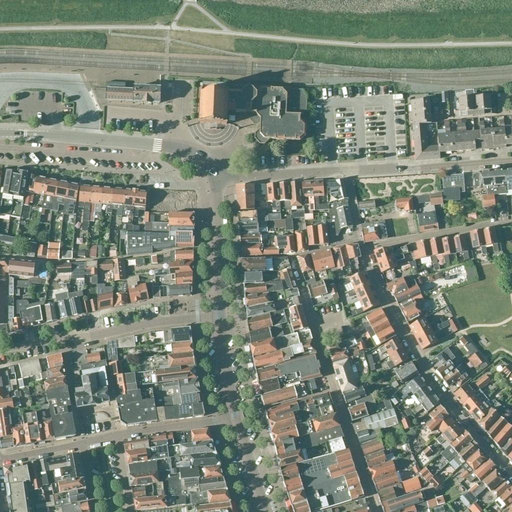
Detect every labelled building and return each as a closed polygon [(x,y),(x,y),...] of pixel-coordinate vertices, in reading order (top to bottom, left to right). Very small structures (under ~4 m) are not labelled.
[(135,91),(123,90),(124,88),(112,88),(112,90),(107,89),(107,101),(134,102),(134,103),(159,104),(160,89),(135,88),(135,91)] [(228,93),(201,92),(199,125),(227,127),(228,93)] [(482,94),(474,95),(476,116),(486,115),(484,97),(482,97),(482,94)] [(435,99),(435,95),(428,96),(429,100),(410,101),(411,113),(430,112),(429,104),(438,103),(438,99),(435,99)] [(476,116),(474,95),(466,95),(466,98),(464,99),(466,117),(476,116)] [(490,96),(484,97),(486,115),(496,115),(495,108),(490,109),(490,96)] [(466,117),(464,99),(458,99),(459,111),(455,112),(456,118),(466,117)] [(438,111),(430,112),(411,113),(412,125),(425,124),(431,124),(430,116),(439,115),(438,111)] [(463,151),(461,120),(457,121),(458,133),(450,134),(452,152),(463,151)] [(465,120),(461,120),(463,151),(475,150),(474,132),(466,133),(465,124),(465,120)] [(500,129),(492,130),(493,149),(506,148),(506,146),(504,127),(504,121),(499,121),(500,129)] [(481,150),(493,149),(492,130),(484,131),(484,122),(479,123),(481,150)] [(427,148),(425,124),(412,125),(414,149),(427,148)] [(438,135),(439,147),(439,153),(440,153),(452,152),(450,134),(449,125),(445,126),(446,134),(438,135)] [(439,153),(439,147),(427,148),(414,149),(415,161),(440,159),(440,153),(439,153)] [(17,173),(7,171),(3,195),(0,212),(0,214),(11,217),(17,173)] [(504,171),(492,172),(493,187),(493,189),(494,195),(507,195),(506,191),(506,186),(504,171)] [(494,195),(493,189),(493,187),(492,172),(480,173),(479,174),(479,175),(474,176),(475,188),(488,187),(488,190),(488,196),(484,196),(485,208),(495,207),(494,195)] [(28,175),(17,173),(11,217),(20,218),(21,213),(22,213),(23,205),(25,192),(28,175)] [(36,177),(28,175),(25,192),(26,192),(31,193),(44,196),(47,179),(36,177)] [(465,193),(464,184),(467,183),(467,179),(464,180),(463,175),(442,177),(444,202),(459,200),(458,194),(465,193)] [(58,181),(47,179),(44,196),(42,205),(43,205),(42,210),(43,210),(42,215),(45,215),(46,210),(52,211),(54,198),(55,198),(58,181)] [(69,184),(58,181),(55,198),(54,198),(52,211),(57,212),(60,199),(65,200),(66,200),(69,184)] [(326,182),(328,205),(329,205),(348,202),(348,201),(348,200),(344,181),(335,182),(333,182),(333,181),(326,182)] [(323,182),(312,183),(315,211),(329,210),(329,205),(328,205),(319,205),(318,197),(324,197),(323,182)] [(315,211),(312,183),(302,183),(303,198),(309,198),(310,212),(315,211)] [(69,207),(75,208),(79,186),(69,184),(66,200),(65,200),(64,202),(65,202),(63,209),(68,210),(69,207)] [(291,204),(289,184),(278,185),(280,202),(284,202),(285,209),(290,209),(290,208),(291,208),(291,204)] [(302,207),(300,184),(289,184),(291,204),(291,208),(302,207)] [(280,202),(278,185),(267,186),(269,202),(273,202),(273,210),(280,209),(280,202)] [(81,186),(79,203),(79,208),(84,209),(83,211),(85,212),(84,222),(89,222),(90,212),(89,212),(90,206),(91,206),(91,204),(90,204),(92,187),(81,186)] [(244,195),(254,194),(254,186),(236,187),(237,195),(244,194),(244,195)] [(101,205),(103,188),(92,187),(90,204),(91,204),(91,206),(90,206),(89,212),(90,212),(101,213),(102,205),(101,205)] [(112,214),(112,210),(113,206),(112,206),(114,189),(103,188),(101,205),(102,205),(106,206),(106,214),(112,214)] [(125,190),(114,189),(112,206),(113,206),(112,210),(117,210),(117,217),(122,217),(123,207),(125,190)] [(128,217),(133,218),(136,191),(125,190),(123,207),(129,208),(128,217)] [(147,192),(136,191),(133,218),(138,218),(139,211),(145,211),(147,192)] [(194,192),(155,192),(155,210),(149,210),(149,214),(194,214),(194,192)] [(254,202),(254,194),(244,195),(244,194),(237,195),(238,212),(259,210),(259,202),(254,202)] [(442,205),(441,195),(429,196),(430,206),(442,205)] [(412,199),(396,201),(397,209),(405,208),(405,212),(413,211),(412,199)] [(338,237),(341,230),(337,210),(349,207),(348,202),(329,205),(330,237),(338,237)] [(358,210),(376,208),(375,202),(357,203),(358,210)] [(353,227),(349,207),(337,210),(341,230),(353,227)] [(238,213),(239,224),(262,222),(266,222),(268,222),(268,216),(258,217),(257,212),(238,213)] [(438,231),(436,217),(435,213),(417,216),(420,234),(438,231)] [(152,223),(152,233),(157,233),(170,233),(170,227),(194,227),(194,220),(194,215),(194,214),(193,214),(193,215),(170,214),(169,224),(158,223),(152,223)] [(292,219),(285,220),(286,231),(293,231),(292,219)] [(387,239),(384,221),(361,225),(362,231),(361,231),(364,244),(380,241),(380,240),(387,239)] [(392,221),(386,222),(387,232),(394,232),(392,221)] [(262,222),(239,224),(240,235),(259,234),(259,229),(267,228),(267,222),(262,222)] [(308,252),(306,232),(305,224),(299,224),(300,232),(295,232),(297,254),(308,252)] [(326,226),(316,227),(318,248),(328,245),(328,237),(326,226)] [(318,248),(316,227),(306,228),(308,251),(318,248)] [(498,252),(494,228),(482,230),(485,247),(493,246),(494,253),(498,252)] [(485,247),(482,230),(470,233),(473,249),(481,248),(482,255),(487,254),(485,247)] [(127,233),(126,245),(127,257),(128,256),(140,255),(152,254),(152,252),(170,250),(170,249),(175,247),(175,248),(194,248),(194,233),(170,233),(157,233),(152,233),(151,233),(135,233),(128,233),(127,233)] [(241,245),(259,244),(261,244),(261,239),(261,235),(240,235),(241,245)] [(7,236),(6,243),(12,244),(12,247),(16,248),(17,238),(7,236)] [(262,249),(263,256),(279,255),(278,251),(284,250),(284,255),(295,254),(294,237),(284,237),(284,236),(275,237),(276,248),(262,249)] [(464,236),(451,239),(454,255),(463,254),(464,261),(468,260),(469,260),(464,236)] [(431,257),(433,265),(434,272),(440,271),(438,264),(437,264),(436,257),(441,256),(438,239),(425,242),(428,258),(431,257)] [(454,255),(451,239),(441,241),(440,239),(438,239),(441,256),(443,255),(445,265),(450,264),(448,256),(454,255)] [(48,253),(48,241),(39,241),(39,253),(48,253)] [(416,261),(428,258),(425,242),(417,243),(418,252),(414,253),(416,261)] [(28,243),(27,253),(35,254),(37,244),(28,243)] [(259,244),(241,246),(242,257),(260,256),(259,244)] [(338,269),(342,268),(344,277),(352,275),(349,266),(346,246),(334,249),(338,269)] [(360,258),(358,246),(346,246),(352,272),(359,270),(357,266),(358,266),(357,259),(360,258)] [(374,251),(378,263),(403,255),(407,254),(408,254),(407,247),(400,249),(401,250),(393,253),(391,248),(374,251)] [(47,259),(59,260),(59,250),(48,249),(47,259)] [(329,250),(321,253),(325,271),(334,269),(329,250)] [(193,251),(175,251),(173,251),(173,252),(170,252),(170,258),(164,259),(164,264),(169,264),(193,262),(194,262),(193,251)] [(62,260),(72,260),(72,252),(62,252),(62,260)] [(325,271),(321,253),(312,255),(316,273),(325,271)] [(403,255),(378,263),(382,274),(397,267),(396,262),(404,260),(403,258),(407,257),(408,255),(407,254),(403,255)] [(310,264),(308,256),(298,259),(303,274),(311,272),(311,273),(313,273),(311,264),(310,264)] [(265,258),(242,259),(242,261),(243,274),(276,272),(292,270),(291,268),(288,257),(265,258)] [(5,273),(9,274),(10,260),(0,259),(0,261),(0,267),(5,268),(5,273)] [(9,274),(9,275),(33,279),(35,263),(10,260),(9,274)] [(125,260),(112,262),(114,282),(127,281),(125,260)] [(415,271),(417,271),(415,261),(409,263),(412,273),(415,271)] [(98,270),(96,270),(97,262),(86,263),(85,276),(98,276),(98,270)] [(193,274),(193,262),(169,264),(169,270),(154,271),(155,277),(163,276),(193,274)] [(453,275),(460,271),(456,262),(443,268),(445,272),(451,270),(453,275)] [(477,280),(471,262),(463,265),(469,283),(477,280)] [(72,274),(71,264),(57,265),(57,274),(72,274)] [(276,272),(243,274),(244,285),(265,284),(267,284),(273,284),(281,283),(282,283),(295,281),(294,279),(292,270),(276,272)] [(351,284),(354,290),(370,283),(365,272),(342,283),(344,287),(351,284)] [(193,275),(193,274),(163,276),(164,282),(175,281),(176,286),(193,285),(193,275)] [(149,300),(146,285),(145,285),(137,286),(137,283),(139,282),(138,277),(127,279),(129,289),(128,289),(131,304),(132,304),(148,300),(149,300)] [(406,277),(402,279),(387,286),(388,287),(387,289),(388,291),(390,292),(391,293),(392,293),(393,297),(394,297),(398,305),(413,298),(421,295),(416,283),(415,281),(411,282),(410,279),(406,277)] [(323,282),(316,284),(307,287),(311,299),(327,294),(325,288),(329,287),(332,296),(337,294),(333,279),(328,281),(327,281),(323,282)] [(265,284),(244,285),(245,286),(245,297),(267,294),(269,294),(293,290),(293,288),(297,287),(295,281),(282,283),(281,283),(273,284),(267,284),(265,284)] [(115,307),(127,304),(128,296),(128,294),(127,283),(121,283),(122,292),(119,293),(119,294),(115,295),(114,307),(115,307)] [(374,295),(370,283),(354,290),(347,294),(349,298),(356,295),(359,301),(374,295)] [(113,308),(113,293),(105,294),(105,285),(98,285),(97,299),(90,301),(92,313),(113,308)] [(193,285),(176,286),(176,287),(167,287),(168,298),(170,298),(192,296),(192,285),(193,285)] [(160,299),(160,287),(152,287),(153,299),(160,299)] [(267,294),(245,297),(246,309),(271,303),(278,302),(300,297),(297,290),(297,287),(293,288),(293,290),(269,294),(267,294)] [(74,294),(68,295),(73,317),(90,313),(88,302),(82,303),(81,298),(72,300),(72,299),(75,299),(74,294)] [(73,317),(68,295),(61,296),(62,302),(57,304),(61,320),(73,317)] [(380,306),(374,295),(359,301),(362,308),(355,312),(357,316),(380,306)] [(284,311),(289,309),(302,306),(300,297),(278,302),(246,309),(247,320),(284,311)] [(422,316),(421,314),(422,313),(420,309),(418,309),(414,301),(413,298),(398,305),(407,324),(422,316)] [(26,301),(17,301),(17,315),(19,314),(19,319),(20,318),(22,329),(26,328),(26,329),(36,326),(33,310),(33,309),(33,305),(29,305),(29,303),(27,301),(26,301)] [(45,302),(33,305),(33,309),(33,310),(36,326),(46,324),(46,306),(45,306),(45,302)] [(46,306),(46,324),(58,321),(56,304),(46,306)] [(300,333),(310,331),(309,329),(302,306),(289,309),(291,315),(290,315),(291,319),(289,319),(291,325),(289,326),(292,336),(300,333)] [(354,329),(356,335),(371,327),(387,318),(384,315),(381,310),(366,318),(369,323),(363,325),(354,329)] [(287,324),(284,311),(247,320),(249,333),(263,330),(269,328),(281,325),(287,324)] [(20,318),(19,319),(14,319),(13,320),(13,324),(8,325),(4,325),(0,325),(0,335),(15,333),(15,332),(22,331),(22,329),(20,318)] [(388,322),(387,318),(371,327),(365,330),(370,339),(376,336),(391,328),(388,322)] [(409,327),(416,339),(445,323),(443,319),(429,326),(425,318),(409,327)] [(455,333),(460,330),(454,320),(449,323),(455,333)] [(447,327),(445,323),(416,339),(422,351),(438,342),(434,334),(447,327)] [(284,337),(281,325),(269,328),(263,330),(249,333),(251,346),(284,337)] [(391,328),(376,336),(381,345),(394,338),(396,338),(397,336),(394,333),(391,328)] [(165,345),(171,344),(192,342),(190,329),(171,331),(163,332),(165,345)] [(136,347),(134,336),(118,340),(119,349),(136,347)] [(470,343),(464,336),(460,340),(465,346),(470,343)] [(387,352),(389,357),(403,349),(397,339),(378,349),(382,355),(387,352)] [(107,350),(109,364),(116,364),(118,363),(117,349),(119,349),(118,340),(108,343),(107,350)] [(312,340),(299,343),(303,356),(316,352),(312,340)] [(293,359),(293,357),(290,349),(274,353),(271,341),(251,346),(256,371),(262,369),(290,361),(290,360),(293,359)] [(193,354),(192,342),(171,344),(172,356),(193,354)] [(327,347),(330,355),(344,351),(344,349),(342,350),(340,343),(327,347)] [(363,343),(357,345),(359,351),(366,350),(364,343),(363,343)] [(358,348),(344,351),(330,355),(332,364),(353,359),(365,355),(364,351),(359,353),(358,348)] [(409,360),(403,349),(389,357),(392,362),(387,364),(390,370),(409,360)] [(442,380),(456,369),(450,362),(455,358),(448,349),(436,358),(443,366),(436,372),(442,380)] [(478,353),(477,353),(472,357),(479,366),(484,362),(478,353)] [(99,354),(87,356),(89,363),(100,361),(99,354)] [(193,355),(193,354),(172,356),(145,359),(146,372),(169,370),(195,367),(193,355)] [(292,362),(256,371),(258,383),(283,377),(285,386),(286,389),(300,385),(299,383),(302,382),(310,381),(324,377),(321,367),(317,354),(292,362)] [(49,370),(64,366),(61,355),(46,358),(49,370)] [(354,380),(351,367),(354,365),(353,359),(332,364),(342,394),(357,389),(356,384),(358,383),(357,379),(354,380)] [(38,360),(28,363),(32,377),(41,374),(42,374),(38,360)] [(79,362),(80,367),(78,367),(79,371),(82,371),(83,378),(85,390),(76,391),(76,394),(78,408),(93,405),(108,403),(106,388),(111,387),(106,362),(87,365),(87,361),(79,362)] [(32,377),(28,363),(19,365),(22,379),(32,377)] [(121,363),(118,363),(116,364),(109,364),(111,377),(117,376),(123,376),(121,363)] [(402,384),(418,374),(411,363),(395,373),(402,384)] [(506,379),(510,374),(511,372),(511,367),(509,365),(501,372),(506,379)] [(0,369),(0,389),(8,389),(13,389),(12,386),(17,386),(16,380),(9,381),(10,386),(8,387),(6,376),(15,374),(14,366),(0,369)] [(42,374),(41,374),(43,384),(45,383),(66,378),(65,377),(66,375),(66,370),(64,369),(64,366),(49,370),(47,370),(47,372),(42,374)] [(460,366),(456,369),(442,380),(448,388),(455,382),(460,388),(471,379),(460,366)] [(169,370),(135,374),(137,385),(137,387),(197,380),(195,367),(169,370)] [(123,376),(117,376),(119,388),(137,385),(135,374),(123,376)] [(406,386),(413,395),(427,385),(424,382),(424,380),(422,378),(421,378),(420,376),(406,386)] [(462,405),(478,392),(480,390),(490,381),(486,376),(475,385),(476,385),(471,389),(467,385),(454,395),(462,405)] [(283,377),(258,383),(261,396),(286,389),(285,386),(283,377)] [(66,378),(45,383),(46,393),(67,389),(66,378)] [(154,400),(156,409),(164,408),(164,409),(174,408),(201,405),(199,394),(200,394),(197,380),(160,385),(157,386),(158,391),(162,390),(162,392),(173,390),(174,397),(154,400)] [(392,395),(401,389),(396,381),(391,385),(394,389),(390,391),(392,395)] [(304,385),(300,386),(261,397),(265,408),(289,401),(307,396),(306,391),(310,390),(309,384),(304,386),(304,385)] [(120,394),(115,398),(117,397),(125,396),(125,393),(138,391),(137,387),(137,385),(119,388),(119,394),(120,394)] [(420,404),(433,395),(430,391),(431,389),(429,387),(427,386),(427,385),(413,395),(420,404)] [(357,389),(342,394),(346,405),(347,404),(355,401),(371,395),(369,390),(364,392),(362,387),(357,389)] [(13,391),(13,389),(8,389),(0,389),(0,400),(10,399),(9,393),(11,392),(11,391),(13,391)] [(67,389),(46,393),(47,398),(48,403),(51,419),(52,421),(55,440),(73,437),(74,437),(75,436),(75,435),(76,434),(76,433),(71,406),(68,394),(67,389)] [(117,397),(115,398),(120,423),(126,427),(128,427),(145,424),(157,422),(156,414),(156,409),(154,400),(153,389),(138,391),(125,393),(125,396),(117,397)] [(470,415),(486,400),(487,399),(484,395),(480,391),(462,405),(470,415)] [(329,394),(312,398),(314,406),(318,419),(336,414),(329,394)] [(357,406),(348,409),(352,422),(364,418),(368,416),(366,409),(376,406),(374,401),(372,394),(371,395),(355,401),(357,406)] [(433,395),(420,404),(411,411),(415,416),(423,409),(427,414),(440,404),(439,402),(440,401),(438,399),(436,399),(433,395)] [(0,411),(9,410),(14,409),(18,408),(17,403),(20,403),(19,398),(10,399),(0,400),(0,411)] [(292,414),(299,412),(302,411),(306,424),(313,422),(319,420),(318,419),(314,406),(312,398),(307,399),(297,402),(265,411),(268,421),(292,414)] [(486,400),(470,415),(478,424),(497,403),(495,401),(493,401),(492,402),(490,402),(487,399),(486,400)] [(497,403),(478,424),(485,432),(500,416),(496,412),(501,406),(497,403)] [(156,409),(157,422),(163,422),(175,421),(204,417),(205,415),(203,404),(201,405),(174,408),(164,409),(164,408),(156,409)] [(431,432),(448,416),(440,406),(429,416),(433,421),(426,427),(431,432)] [(0,411),(0,437),(0,438),(13,437),(12,428),(22,426),(22,422),(12,424),(11,417),(10,417),(9,410),(0,411)] [(364,420),(368,430),(369,433),(398,425),(393,410),(364,420)] [(302,411),(299,412),(292,414),(268,421),(271,434),(301,425),(306,424),(302,411)] [(52,421),(51,419),(42,421),(41,412),(40,413),(45,442),(54,441),(55,440),(52,421)] [(36,413),(22,416),(24,426),(27,445),(45,442),(40,413),(36,413)] [(317,433),(340,427),(336,415),(319,420),(313,422),(317,433)] [(437,427),(443,434),(454,424),(448,417),(437,427)] [(486,433),(493,441),(508,424),(499,417),(486,433)] [(411,428),(407,418),(402,422),(405,430),(411,428)] [(456,422),(454,424),(443,434),(436,441),(440,445),(445,441),(450,446),(465,432),(456,422)] [(305,437),(301,425),(271,434),(274,445),(275,445),(305,437)] [(511,427),(511,428),(508,425),(493,441),(500,450),(511,437),(511,427)] [(27,445),(24,426),(22,426),(12,428),(13,437),(15,448),(26,446),(27,445)] [(334,441),(344,438),(341,428),(305,437),(275,445),(278,458),(325,444),(334,441)] [(185,445),(212,442),(208,430),(191,432),(184,433),(185,442),(181,442),(181,441),(174,442),(175,447),(179,446),(185,445)] [(382,430),(374,432),(368,434),(367,430),(356,434),(360,446),(377,440),(380,440),(384,438),(382,430)] [(407,435),(411,439),(415,435),(411,431),(407,435)] [(448,464),(473,441),(465,432),(446,450),(440,456),(448,464)] [(166,435),(147,437),(149,450),(163,448),(175,447),(174,442),(173,434),(166,435)] [(15,448),(13,437),(0,438),(2,451),(15,448)] [(149,450),(147,437),(131,439),(128,440),(124,441),(126,452),(149,450)] [(511,437),(500,450),(507,458),(511,454),(511,437)] [(334,441),(325,444),(329,456),(330,455),(338,453),(349,450),(344,438),(334,441)] [(384,450),(380,440),(377,440),(360,446),(365,458),(386,450),(385,449),(384,450)] [(164,460),(216,454),(214,448),(212,442),(185,445),(179,446),(175,447),(163,448),(164,460)] [(460,467),(478,451),(480,449),(473,442),(453,460),(460,467)] [(164,460),(163,448),(149,450),(128,452),(126,452),(128,464),(164,460)] [(386,450),(365,458),(369,469),(387,463),(395,460),(393,455),(392,455),(390,449),(386,450)] [(433,453),(429,449),(423,454),(427,458),(433,453)] [(306,450),(278,458),(280,469),(308,461),(306,450)] [(338,453),(330,455),(334,467),(338,466),(352,461),(349,450),(338,453)] [(484,455),(481,451),(479,452),(478,451),(466,462),(470,467),(460,476),(464,480),(466,479),(470,476),(469,475),(486,461),(483,457),(484,455)] [(200,479),(198,470),(198,468),(217,466),(219,466),(220,467),(216,454),(164,460),(128,464),(128,466),(129,475),(157,472),(160,483),(198,479),(200,479)] [(59,470),(60,471),(62,483),(83,479),(79,455),(67,457),(69,468),(59,470)] [(69,468),(67,457),(49,460),(50,472),(51,473),(60,471),(59,470),(69,468)] [(316,459),(280,469),(284,482),(307,475),(306,471),(318,468),(316,459)] [(488,459),(470,476),(466,479),(470,484),(477,478),(480,482),(496,468),(488,459)] [(49,460),(38,463),(43,487),(44,493),(54,491),(52,485),(49,486),(47,472),(50,472),(49,460)] [(338,467),(328,471),(331,481),(356,473),(352,461),(338,466),(338,467)] [(392,462),(384,464),(369,469),(373,481),(388,476),(395,473),(396,473),(392,462)] [(43,487),(38,463),(27,465),(31,483),(32,492),(37,491),(39,501),(45,500),(44,493),(43,487)] [(26,484),(31,483),(27,465),(4,469),(6,486),(26,484)] [(205,480),(223,478),(220,468),(198,470),(200,479),(198,479),(198,481),(205,480)] [(424,486),(434,478),(425,468),(419,474),(424,486)] [(483,484),(471,493),(477,500),(478,499),(477,497),(487,488),(490,493),(503,481),(500,477),(501,476),(501,474),(499,472),(497,471),(496,472),(495,472),(482,483),(483,484)] [(157,472),(129,475),(128,475),(130,487),(152,484),(160,483),(157,472)] [(357,473),(322,484),(318,472),(284,483),(292,507),(360,486),(357,473)] [(399,484),(395,473),(373,482),(377,492),(399,484)] [(428,483),(435,490),(442,483),(442,482),(444,481),(443,479),(441,481),(436,476),(434,478),(428,483)] [(405,481),(409,493),(422,489),(418,477),(405,481)] [(191,496),(227,491),(226,490),(227,490),(223,478),(205,480),(198,481),(198,479),(160,483),(152,484),(153,491),(145,492),(145,488),(132,489),(134,500),(133,500),(148,498),(153,498),(175,497),(185,496),(191,496)] [(85,490),(83,479),(62,483),(52,485),(54,491),(54,496),(69,493),(85,490)] [(490,493),(497,500),(501,496),(511,487),(506,480),(504,482),(503,481),(490,493)] [(396,487),(378,494),(381,504),(396,499),(394,493),(396,492),(396,493),(398,492),(397,491),(404,488),(402,483),(396,486),(396,487)] [(8,498),(28,495),(26,484),(6,486),(8,498)] [(317,511),(364,498),(360,486),(292,507),(293,511),(317,511)] [(511,502),(511,487),(501,496),(497,500),(494,503),(501,510),(506,507),(507,508),(509,506),(509,505),(511,502)] [(85,490),(69,493),(70,501),(68,501),(67,499),(60,501),(54,502),(55,507),(60,506),(87,501),(85,490)] [(230,503),(227,491),(191,496),(192,500),(195,500),(196,507),(196,508),(230,503)] [(396,511),(414,506),(416,505),(424,503),(423,500),(425,499),(423,493),(421,494),(420,491),(396,499),(381,504),(383,511),(396,511)] [(427,493),(429,500),(435,498),(432,491),(427,493)] [(469,493),(462,496),(469,504),(471,507),(476,503),(478,501),(477,500),(471,493),(470,494),(469,493)] [(29,506),(28,495),(8,498),(9,509),(29,506)] [(36,510),(55,507),(54,502),(53,496),(49,496),(50,503),(35,505),(36,510)] [(186,505),(185,496),(175,497),(153,498),(148,498),(133,500),(135,511),(136,511),(137,511),(149,510),(149,511),(151,510),(161,509),(167,508),(167,506),(176,505),(176,506),(186,505)] [(429,509),(438,506),(436,499),(426,502),(428,508),(429,509)] [(61,509),(59,509),(59,511),(89,511),(88,502),(80,504),(71,506),(61,509)] [(426,502),(397,511),(418,511),(428,508),(426,502)] [(232,511),(230,504),(230,503),(196,508),(196,507),(173,510),(173,511),(232,511)]
